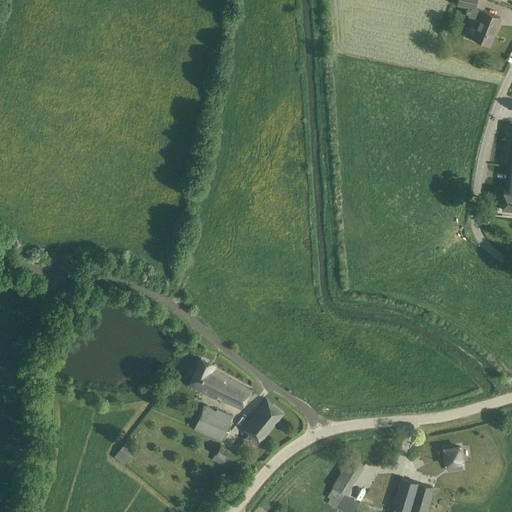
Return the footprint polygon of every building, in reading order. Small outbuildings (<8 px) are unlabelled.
[(476,0),(457,0),(456,4),(475,9),(476,0)] [(501,18),(491,14),(482,11),(478,21),(480,21),(473,38),(490,45),(493,36),(491,36),(499,18),(500,19),(501,18)] [(511,152),(507,190),(504,189),(502,209),(511,210),(511,152)] [(216,365),(201,358),(191,385),(244,408),(252,388),(214,369),(216,365)] [(284,412),(267,399),(247,423),(253,428),(242,441),(253,450),(284,412)] [(232,416),(216,409),(216,410),(204,405),(194,428),(221,440),(232,416)] [(138,448),(128,440),(114,456),(124,465),(138,448)] [(232,461),(236,450),(222,444),(218,454),(232,461)] [(363,466),(351,458),(333,486),(334,486),(328,496),(331,498),(328,502),(343,511),(354,511),(360,503),(346,494),(362,468),(363,466)] [(446,470),(446,474),(462,472),(461,467),(461,466),(445,469),(446,470)] [(401,477),(398,487),(392,508),(394,509),(393,511),(424,511),(432,487),(401,477)]
